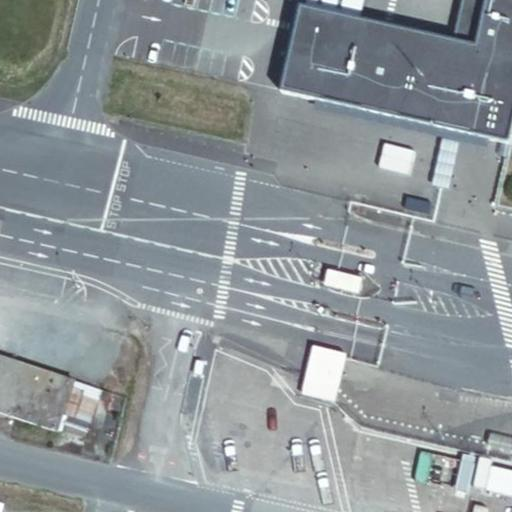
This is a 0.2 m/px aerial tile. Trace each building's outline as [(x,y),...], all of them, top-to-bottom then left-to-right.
[(367,0),(306,0),(286,90),(511,141),(511,0),(465,0),(456,39),(363,17),(367,0)] [(364,280),(333,272),(329,289),(360,297),(364,280)] [(315,345),(312,360),(344,368),(348,353),(315,345)] [(75,379),(0,353),(0,414),(57,433),(59,425),(75,379)] [(344,368),(312,360),(303,393),(336,401),(344,368)] [(104,388),(75,379),(59,425),(88,435),(104,388)]
